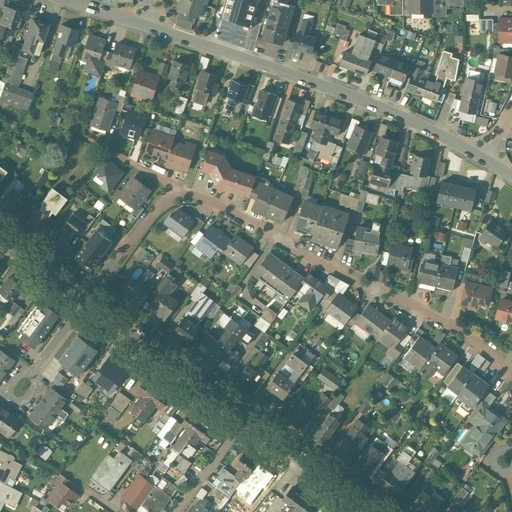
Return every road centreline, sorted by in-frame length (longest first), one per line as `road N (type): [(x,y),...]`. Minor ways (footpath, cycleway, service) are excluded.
road 1 (residential): [(188,194),(483,340),(511,372)]
road 2 (residential): [(482,158),(354,96),(144,26)]
road 3 (residential): [(86,301),(243,419)]
road 4 (residential): [(243,419),(366,511)]
